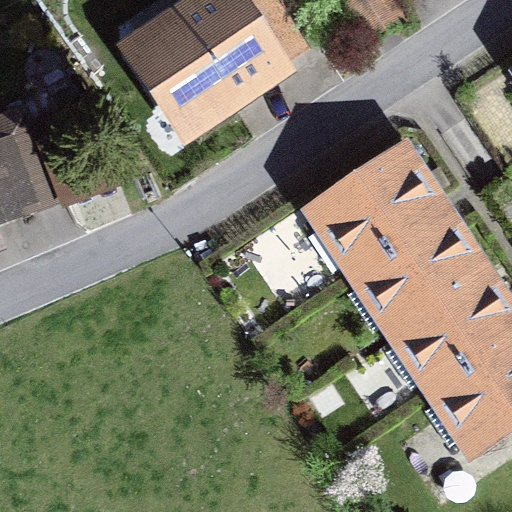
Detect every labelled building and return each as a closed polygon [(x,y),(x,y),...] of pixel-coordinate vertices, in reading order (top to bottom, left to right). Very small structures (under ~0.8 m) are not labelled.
[(129,0),(132,8),(157,0),(129,0)] [(223,0),(142,55),(191,127),(305,50),(271,0),(223,0)] [(392,0),(340,0),(338,2),(364,43),(404,18),(392,0)] [(0,107),(0,241),(72,212),(24,97),(0,107)] [(465,455),(511,423),(511,322),(509,318),(446,224),(424,190),(403,160),(310,222),(465,455)]
